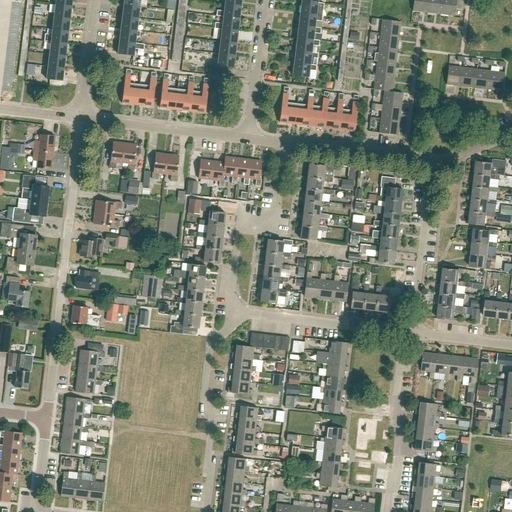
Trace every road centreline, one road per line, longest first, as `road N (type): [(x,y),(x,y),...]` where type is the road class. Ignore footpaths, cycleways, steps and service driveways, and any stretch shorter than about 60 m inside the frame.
road 1 (residential): [(45,417),(81,118)]
road 2 (residential): [(207,511),(212,420),(204,395),(211,344),(230,309)]
road 3 (residential): [(230,309),(241,221),(276,214),(285,142)]
road 4 (residential): [(386,511),(399,432),(395,397),(411,331)]
road 5 (residential): [(230,309),(411,331)]
road 6 (residential): [(411,331),(431,160)]
road 7 (residential): [(247,137),(81,118)]
road 8 (residential): [(431,160),(285,142)]
road 9 (residential): [(247,137),(265,0)]
